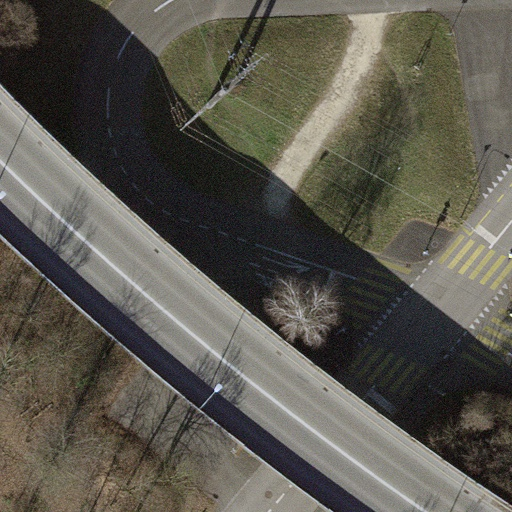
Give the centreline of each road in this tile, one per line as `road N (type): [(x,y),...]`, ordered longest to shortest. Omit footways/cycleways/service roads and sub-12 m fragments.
road 1 (unclassified): [(201,0),(155,13),(114,61),(108,129),(124,186),(434,320)]
road 2 (tertiary): [(0,160),(217,353),(428,511)]
road 3 (residential): [(281,511),(434,320)]
road 4 (unclassified): [(493,0),(511,129)]
